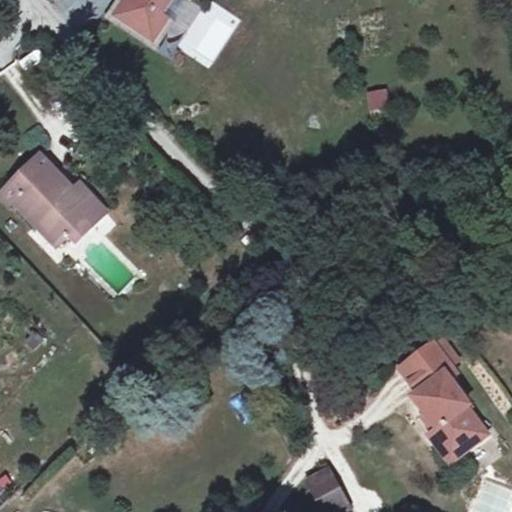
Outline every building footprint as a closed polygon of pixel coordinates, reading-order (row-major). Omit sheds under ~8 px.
[(123,0),(112,17),(155,45),(172,20),(163,14),(172,0),(123,0)] [(386,95),(368,98),(370,117),(389,114),(386,95)] [(41,158),(5,191),(16,202),(58,248),(71,237),(101,208),(87,193),(77,202),(71,195),(73,193),(41,158)] [(73,193),(71,195),(77,202),(87,193),(80,186),(73,193)] [(5,191),(2,195),(12,206),(16,202),(5,191)] [(101,208),(71,237),(78,244),(108,216),(101,208)] [(434,348),(401,372),(419,396),(414,400),(437,431),(429,437),(443,455),(453,448),(460,458),(487,438),(466,410),(468,409),(450,384),(454,381),(457,379),(434,348)] [(453,448),(443,455),(450,465),(460,458),(453,448)] [(450,465),(449,466),(459,480),(470,471),(460,458),(450,465)] [(327,474),(311,483),(321,501),(337,493),(327,474)] [(337,493),(321,501),(326,511),(343,511),(346,510),(337,493)]
